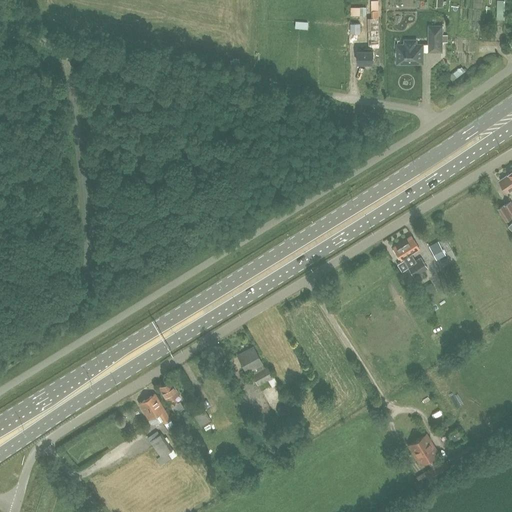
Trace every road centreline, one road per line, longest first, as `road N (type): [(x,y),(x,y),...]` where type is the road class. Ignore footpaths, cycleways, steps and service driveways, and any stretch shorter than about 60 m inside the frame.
road 1 (primary): [(0,453),(511,127)]
road 2 (primary): [(511,107),(0,422)]
road 3 (unclassified): [(46,444),(511,154)]
road 4 (unclassified): [(0,392),(439,117)]
road 5 (track): [(0,2),(18,30),(158,64)]
road 6 (track): [(158,64),(332,96)]
